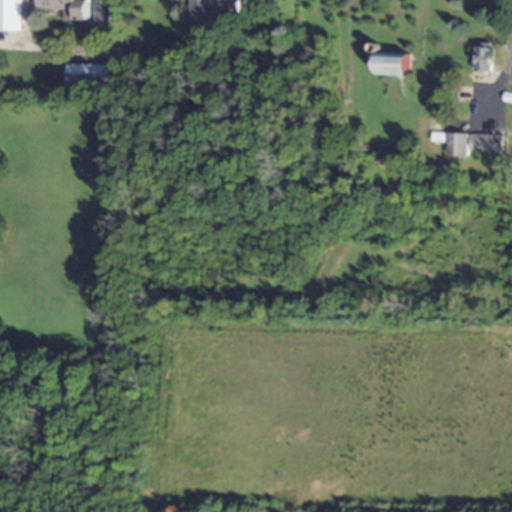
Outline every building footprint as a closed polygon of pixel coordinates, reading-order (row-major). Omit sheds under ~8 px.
[(0,0),(0,31),(22,31),(22,0),(0,0)] [(87,0),(36,0),(36,9),(64,10),(64,19),(87,20),(87,0)] [(110,24),(110,0),(93,0),(93,23),(110,24)] [(189,0),(190,23),(210,24),(210,16),(237,17),(237,0),(189,0)] [(476,72),(493,72),(494,48),(486,48),(486,47),(477,46),(476,72)] [(410,54),(379,53),(378,75),(409,77),(410,54)] [(109,65),(67,64),(66,89),(109,90),(109,65)] [(470,134),(449,134),(449,156),(469,157),(470,134)] [(503,152),(504,135),(471,134),(471,151),(503,152)]
